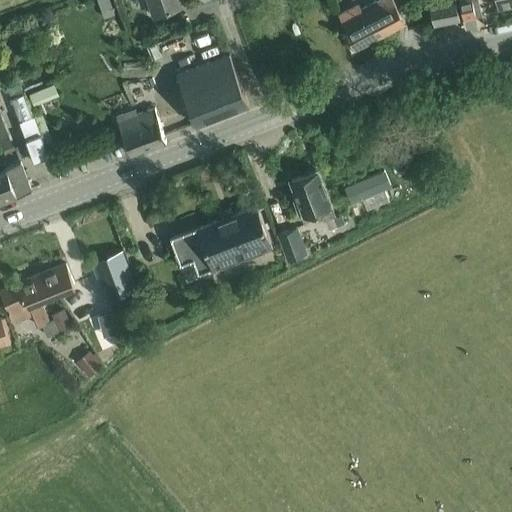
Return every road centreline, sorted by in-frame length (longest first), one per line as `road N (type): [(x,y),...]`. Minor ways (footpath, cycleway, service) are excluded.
road 1 (secondary): [(0,219),(511,34)]
road 2 (unknown): [(262,121),(216,0)]
